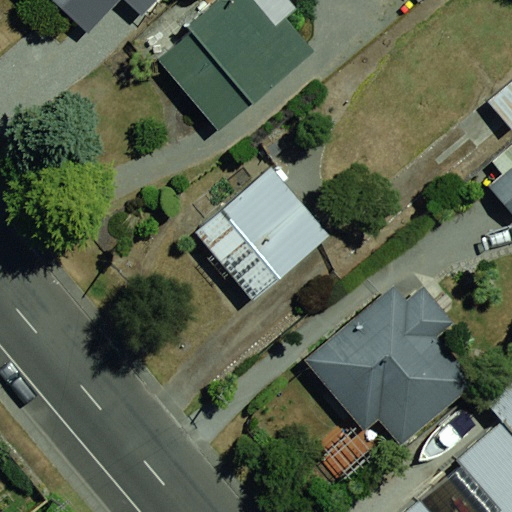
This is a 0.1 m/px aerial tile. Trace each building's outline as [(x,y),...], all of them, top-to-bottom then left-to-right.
[(64,0),(104,33),(132,0),(64,0)] [(268,0),(201,0),(146,43),(217,135),(315,60),(268,0)] [(511,72),(484,97),(511,128),(511,72)] [(272,158),(187,226),(245,296),(329,229),(272,158)] [(511,167),(486,191),(511,219),(511,167)] [(384,274),(296,349),(378,444),(466,369),(384,274)] [(496,425),(395,511),(511,511),(511,363),(472,398),(496,425)]
